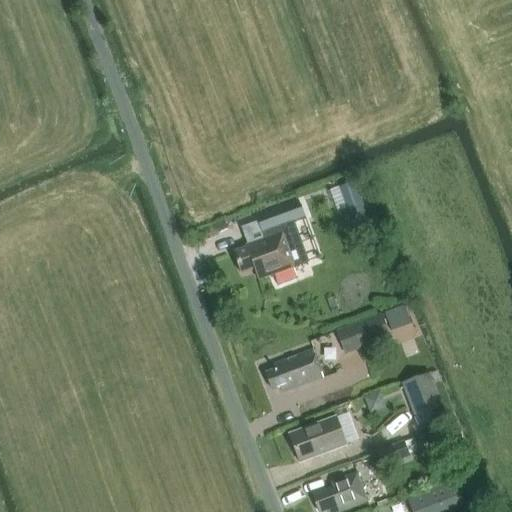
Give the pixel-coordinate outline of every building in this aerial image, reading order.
[(338,188),(349,218),(365,213),(355,183),(338,188)] [(281,226),(295,222),(298,230),(311,225),(300,194),(286,198),(289,207),(276,211),(281,226)] [(258,281),(293,268),(280,233),(245,246),(246,248),(232,253),(240,275),(254,270),(258,281)] [(377,315),(371,298),(329,313),(336,330),(377,315)] [(336,333),(345,356),(390,338),(382,315),(336,333)] [(282,393),(323,378),(313,351),(272,366),(273,371),(266,373),(272,391),(280,389),(282,393)] [(420,433),(448,422),(430,374),(401,385),(420,433)] [(354,433),(343,437),(336,418),(289,435),(300,464),(358,442),(354,433)] [(408,458),(403,443),(376,453),(382,468),(408,458)] [(329,511),(338,511),(367,501),(357,474),(333,483),(335,488),(313,497),(318,511),(322,511),(329,509),(329,511)] [(406,498),(411,511),(427,511),(448,504),(441,486),(406,498)]
